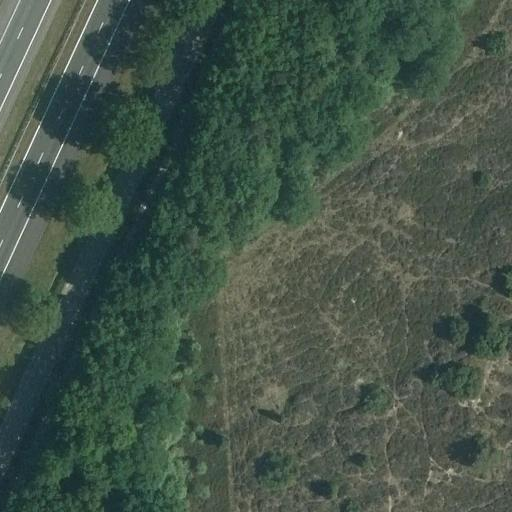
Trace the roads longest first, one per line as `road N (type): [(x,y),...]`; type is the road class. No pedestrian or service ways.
road 1 (secondary): [(0,455),(212,0)]
road 2 (motorway): [(0,246),(113,0)]
